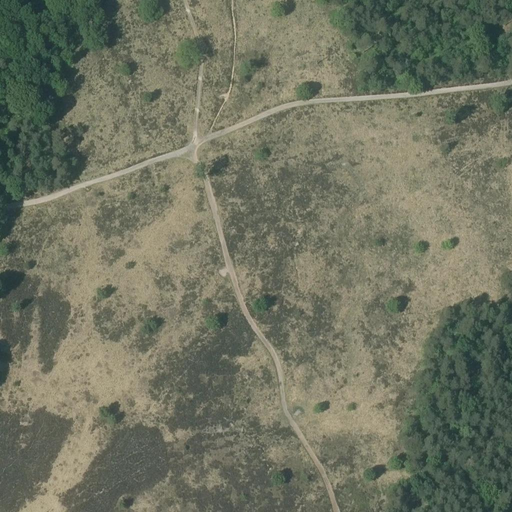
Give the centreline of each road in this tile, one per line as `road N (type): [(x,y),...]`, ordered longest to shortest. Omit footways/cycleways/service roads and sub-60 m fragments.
road 1 (track): [(192,146),(305,102),(511,84)]
road 2 (track): [(0,207),(51,198),(192,146)]
